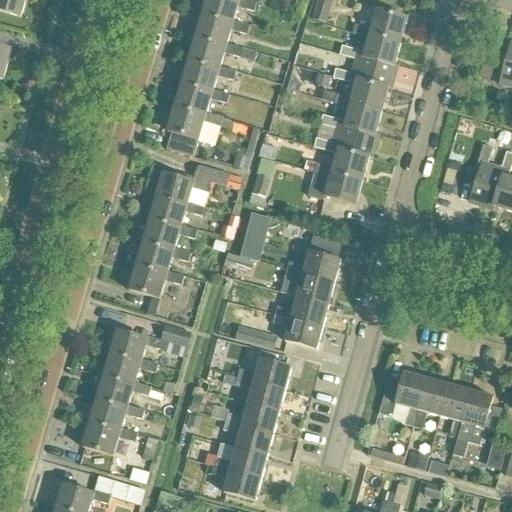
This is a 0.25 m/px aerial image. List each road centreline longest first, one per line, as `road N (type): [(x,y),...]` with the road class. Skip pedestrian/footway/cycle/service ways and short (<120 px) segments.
road 1 (residential): [(5,511),(154,0)]
road 2 (residential): [(0,349),(98,0)]
road 3 (residential): [(331,467),(397,221)]
road 4 (residential): [(397,221),(458,0)]
road 5 (residential): [(511,260),(397,221)]
